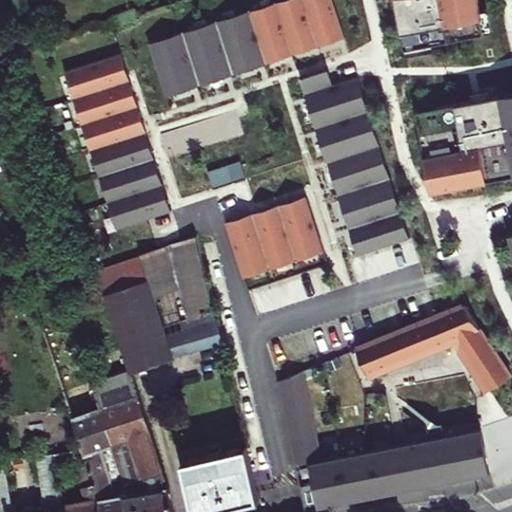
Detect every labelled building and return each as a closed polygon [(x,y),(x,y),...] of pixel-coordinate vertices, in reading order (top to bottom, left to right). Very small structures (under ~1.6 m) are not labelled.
[(332,0),(280,0),(148,42),(165,95),(344,37),(332,0)] [(488,0),(396,0),(406,52),(495,32),(488,0)] [(63,70),(115,227),(170,209),(119,52),(63,70)] [(328,70),(301,79),(359,255),(410,238),(358,77),(333,85),(328,70)] [(511,87),(416,105),(432,187),(511,172),(511,87)] [(305,196),(225,222),(243,277),(323,251),(305,196)] [(195,236),(98,270),(117,329),(122,343),(131,370),(221,342),(206,279),(202,263),(195,236)] [(466,306),(445,314),(357,348),(367,375),(457,340),(491,392),(511,377),(511,374),(487,338),(468,309),(466,306)] [(63,337),(48,342),(56,365),(68,404),(84,398),(63,337)] [(174,511),(170,488),(131,370),(92,383),(95,394),(100,409),(112,447),(128,494),(131,511),(174,511)] [(102,449),(112,447),(100,409),(72,417),(82,447),(86,457),(89,465),(99,494),(102,511),(131,511),(128,494),(114,496),(102,449)] [(310,459),(318,505),(493,473),(484,427),(310,459)] [(201,511),(259,498),(246,446),(182,462),(194,511),(201,511)] [(86,457),(82,447),(38,456),(47,511),(42,511),(13,511),(5,463),(0,464),(0,511),(68,511),(66,503),(58,462),(86,457)] [(102,511),(99,494),(89,465),(77,468),(87,499),(66,503),(68,511),(102,511)]
